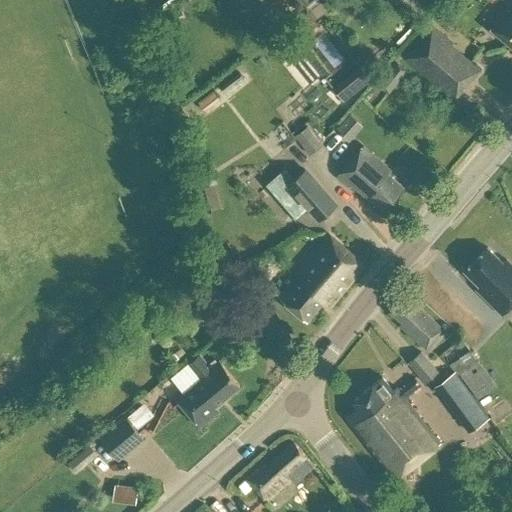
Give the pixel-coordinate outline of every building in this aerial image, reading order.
[(295,0),(305,12),(321,0),(295,0)] [(511,0),(502,0),(485,21),(511,43),(511,0)] [(165,13),(172,24),(185,16),(178,4),(165,13)] [(432,26),(404,60),(456,102),(482,71),(432,26)] [(397,62),(379,84),(389,93),(408,71),(397,62)] [(350,74),(333,88),(344,101),(371,80),(362,69),(353,77),(350,74)] [(220,88),(225,94),(245,79),(240,72),(220,88)] [(330,122),(349,141),(364,126),(345,107),(330,122)] [(308,126),(295,136),(309,155),(322,145),(308,126)] [(364,145),(340,173),(358,188),(360,187),(385,210),(406,186),(389,172),(392,168),(364,145)] [(201,187),(206,186),(210,185),(217,183),(213,164),(201,167),(197,168),(201,187)] [(285,168),(266,184),(296,219),(308,209),(318,221),(338,204),(307,167),(294,178),(285,168)] [(364,263),(330,233),(300,268),(302,269),(280,296),(308,319),(324,300),(329,305),(364,263)] [(476,288),(502,315),(511,304),(511,270),(511,271),(487,247),(464,270),(479,285),(476,288)] [(444,328),(406,295),(391,311),(409,327),(407,329),(427,347),(444,328)] [(470,349),(452,363),(478,399),(497,386),(470,349)] [(421,350),(407,361),(425,383),(438,372),(421,350)] [(211,368),(200,354),(189,363),(201,376),(182,392),(181,390),(175,396),(200,426),(219,411),(215,406),(240,385),(220,361),(211,368)] [(434,387),(461,423),(481,408),(454,372),(434,387)] [(414,377),(400,389),(398,386),(394,389),(383,377),(355,399),(360,405),(347,415),(395,479),(441,443),(407,398),(421,386),(414,377)] [(144,402),(128,416),(138,428),(154,414),(144,402)] [(144,438),(125,415),(99,436),(118,459),(144,438)] [(314,465),(295,443),(267,466),(263,462),(245,478),(265,500),(291,478),(295,481),(314,465)] [(90,444),(68,462),(76,472),(98,454),(90,444)]
